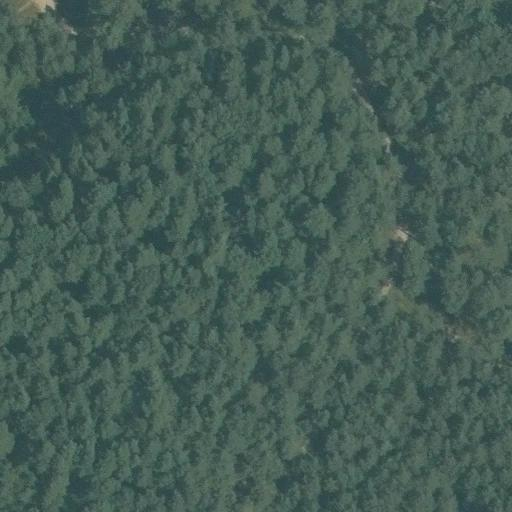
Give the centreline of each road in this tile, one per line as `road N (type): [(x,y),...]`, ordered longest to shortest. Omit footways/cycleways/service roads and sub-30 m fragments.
road 1 (track): [(45,0),(53,18),(85,33),(281,34),(341,58),(396,172),(405,214),(383,293)]
road 2 (track): [(383,293),(271,511)]
road 3 (track): [(383,293),(511,371)]
